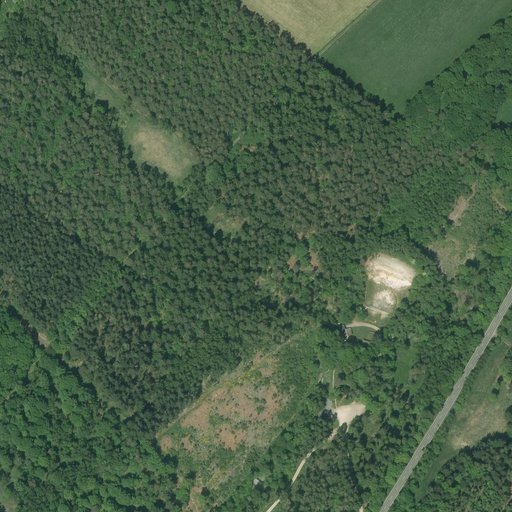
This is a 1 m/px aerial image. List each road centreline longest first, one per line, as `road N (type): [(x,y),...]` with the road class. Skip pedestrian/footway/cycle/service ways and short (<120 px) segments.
road 1 (track): [(0,405),(235,141)]
road 2 (track): [(511,255),(457,366),(362,510)]
road 3 (secondary): [(511,294),(382,511)]
road 4 (track): [(235,141),(380,0)]
road 5 (track): [(45,355),(147,446)]
